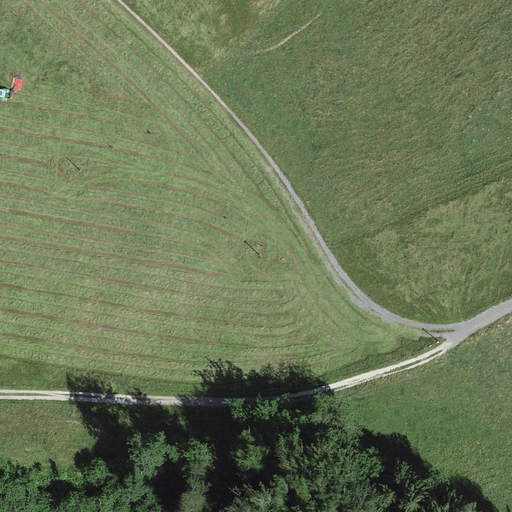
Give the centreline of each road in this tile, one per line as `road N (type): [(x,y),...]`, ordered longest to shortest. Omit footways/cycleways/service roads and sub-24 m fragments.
road 1 (track): [(0,390),(286,404),(454,347),(473,321),(511,306)]
road 2 (track): [(454,347),(365,320),(300,213),(158,37),(115,0)]
